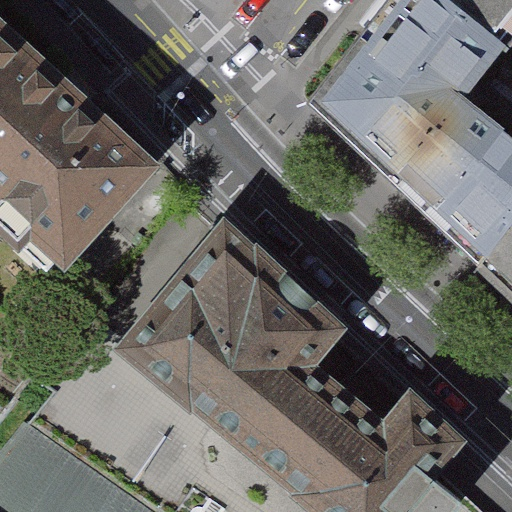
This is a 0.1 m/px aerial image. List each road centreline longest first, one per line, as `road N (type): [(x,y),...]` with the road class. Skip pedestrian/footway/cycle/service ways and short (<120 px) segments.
road 1 (residential): [(511,409),(209,116)]
road 2 (residential): [(209,116),(97,0)]
road 3 (residential): [(304,0),(209,116)]
